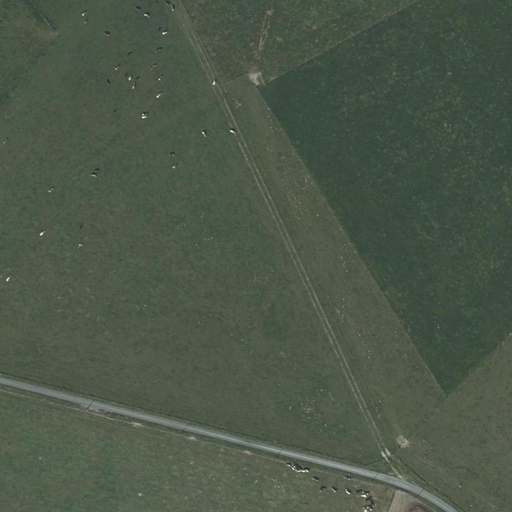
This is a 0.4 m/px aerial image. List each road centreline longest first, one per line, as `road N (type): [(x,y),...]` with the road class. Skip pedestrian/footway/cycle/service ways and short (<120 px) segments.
road 1 (track): [(395,482),(172,0)]
road 2 (unclassified): [(0,382),(381,477),(425,492),(450,511)]
